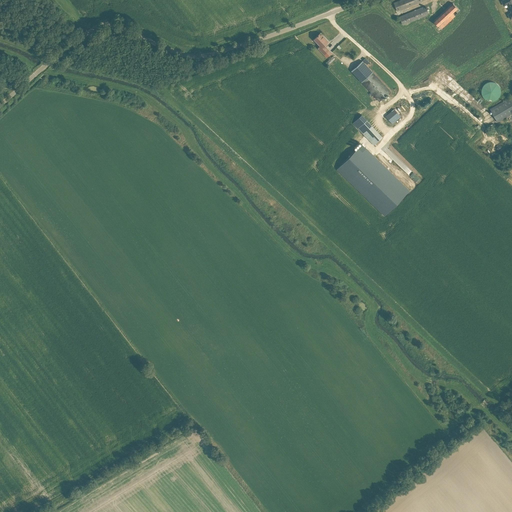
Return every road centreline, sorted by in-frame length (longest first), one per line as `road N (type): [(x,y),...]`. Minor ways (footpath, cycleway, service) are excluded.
road 1 (track): [(273,511),(0,168)]
road 2 (unclassified): [(0,104),(99,22),(201,55),(365,0)]
